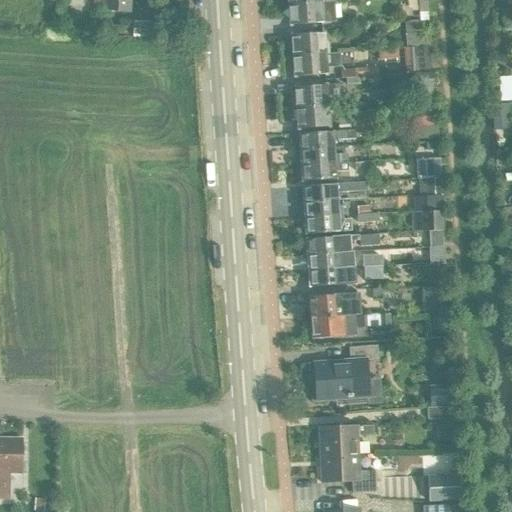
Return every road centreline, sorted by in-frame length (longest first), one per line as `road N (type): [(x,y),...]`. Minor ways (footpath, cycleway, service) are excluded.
road 1 (secondary): [(254,511),(217,0)]
road 2 (track): [(108,161),(137,511)]
